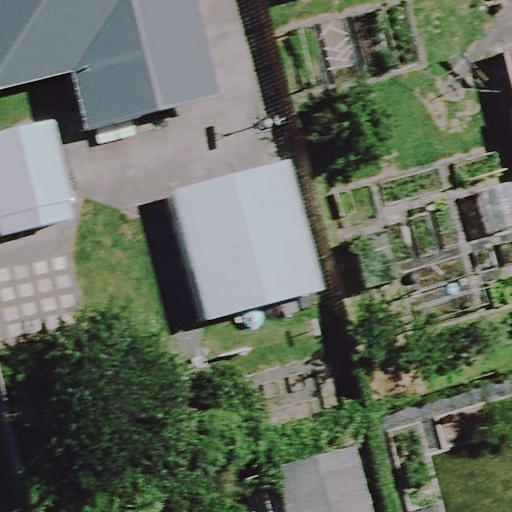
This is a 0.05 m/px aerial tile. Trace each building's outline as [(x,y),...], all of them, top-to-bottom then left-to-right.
[(0,0),(0,100),(57,87),(71,146),(204,114),(176,0),(0,0)] [(282,0),(285,9),(320,0),(282,0)] [(511,60),(487,67),(511,162),(511,60)] [(0,248),(60,235),(38,134),(0,142),(0,248)] [(305,306),(273,177),(159,204),(190,334),(305,306)] [(354,511),(343,459),(261,478),(268,511),(354,511)]
